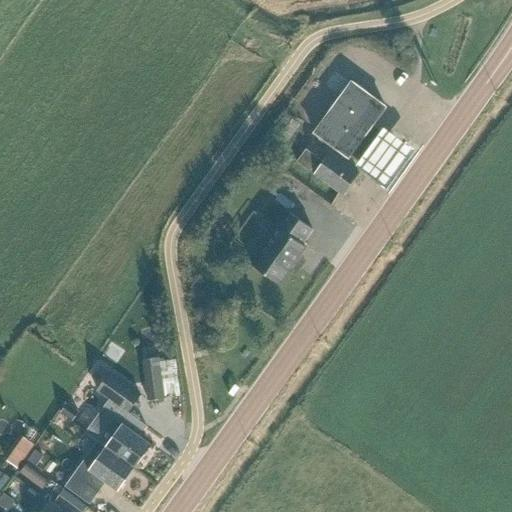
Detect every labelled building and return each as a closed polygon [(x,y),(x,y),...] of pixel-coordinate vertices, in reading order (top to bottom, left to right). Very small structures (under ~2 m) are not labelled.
[(352,82),(315,134),(347,157),(353,149),(360,154),(378,129),(371,124),(384,105),(352,82)] [(286,115),(274,131),(286,141),(299,124),(286,115)] [(381,125),(378,129),(360,154),(353,163),(385,185),(412,148),(381,125)] [(307,150),(298,162),(316,175),(314,177),(343,197),(359,174),(331,153),(324,163),(307,150)] [(280,229),(253,266),(279,285),(306,248),(302,245),(313,230),(268,198),(258,213),(280,229)] [(164,399),(159,359),(143,361),(148,401),(164,399)] [(111,401),(88,433),(107,447),(135,468),(151,446),(139,437),(146,427),(128,413),(141,396),(110,374),(97,391),(110,400),(111,401)] [(79,412),(68,403),(61,412),(73,421),(79,412)] [(4,458),(17,468),(34,445),(32,444),(40,433),(31,427),(24,437),(20,435),(4,458)] [(135,468),(107,447),(95,464),(87,458),(74,475),(93,489),(101,479),(118,491),(135,468)] [(35,450),(28,459),(36,465),(43,456),(35,450)] [(26,464),(21,472),(43,489),(48,481),(26,464)] [(5,494),(0,500),(0,504),(8,511),(15,502),(5,494)] [(61,511),(49,503),(42,511),(61,511)]
